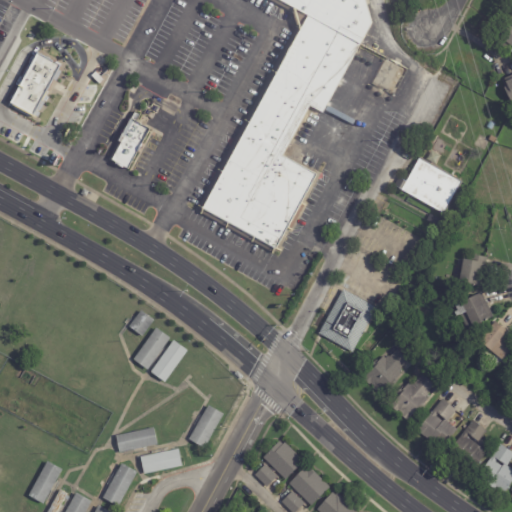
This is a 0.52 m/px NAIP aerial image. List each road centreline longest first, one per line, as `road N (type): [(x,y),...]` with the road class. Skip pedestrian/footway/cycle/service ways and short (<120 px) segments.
road 1 (secondary): [(283,357),(217,299),(54,198)]
road 2 (secondary): [(33,226),(155,295),(198,330)]
road 3 (secondary): [(266,387),(415,511)]
road 4 (residential): [(283,357),(207,511)]
road 5 (secondary): [(370,442),(283,357)]
